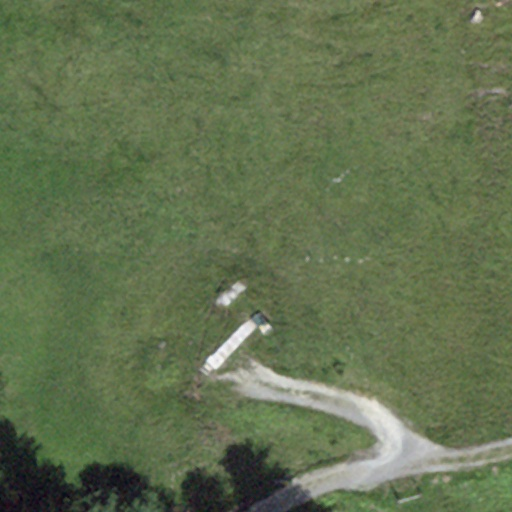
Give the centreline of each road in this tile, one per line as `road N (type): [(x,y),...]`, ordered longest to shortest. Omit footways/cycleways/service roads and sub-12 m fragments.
road 1 (track): [(511,448),(386,466),(259,511)]
road 2 (track): [(201,379),(318,388),(369,409),(424,463)]
